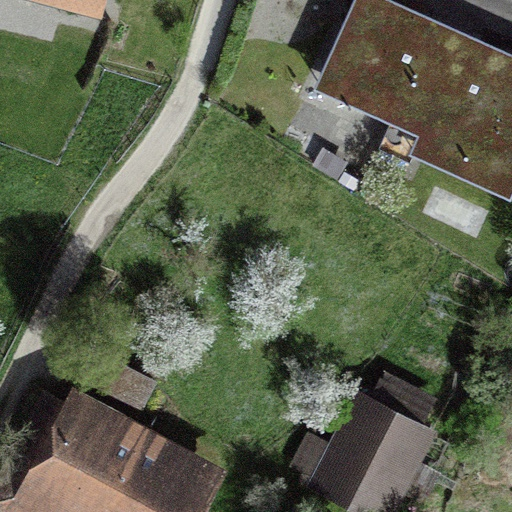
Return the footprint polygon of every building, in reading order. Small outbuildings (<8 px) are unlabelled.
[(400,123),(444,25),(387,0),(355,0),(344,25),(360,32),(333,94),(400,123)] [(511,55),(444,25),(400,123),(397,132),(386,128),(377,148),(410,162),(422,134),(511,173),(511,55)] [(102,353),(88,380),(139,407),(153,380),(102,353)] [(430,431),(358,395),(322,466),(394,503),(406,480),(428,491),(435,477),(413,466),(430,431)] [(186,511),(203,482),(42,397),(2,472),(37,490),(25,511),(70,511),(73,508),(79,511),(186,511)]
